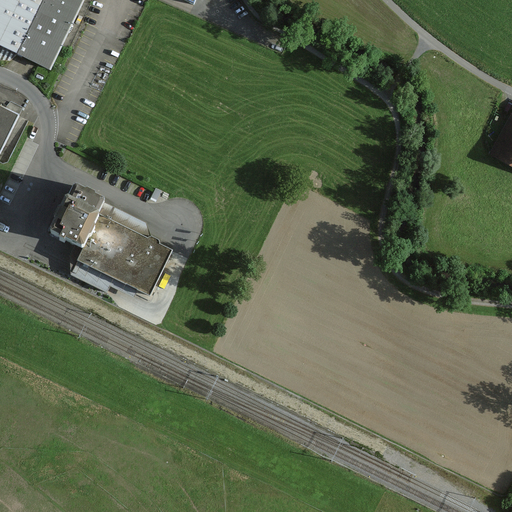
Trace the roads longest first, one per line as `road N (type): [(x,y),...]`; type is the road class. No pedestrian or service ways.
road 1 (track): [(511,305),(401,277),(381,241),(398,154),(394,108),(244,0)]
road 2 (unclassified): [(0,76),(38,100),(48,119),(42,162),(180,230)]
road 3 (unclassified): [(387,0),(429,40),(511,90)]
